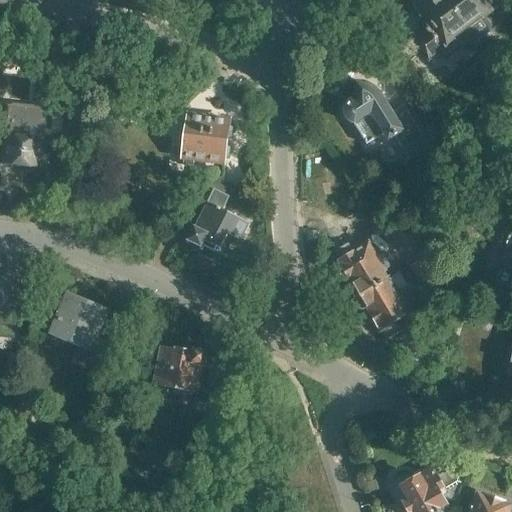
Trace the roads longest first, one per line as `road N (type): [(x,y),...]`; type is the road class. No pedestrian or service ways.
road 1 (residential): [(291,344),(139,271),(0,233)]
road 2 (residential): [(0,0),(106,19),(270,68)]
road 3 (residential): [(291,344),(270,68)]
road 4 (residential): [(511,445),(354,377)]
road 5 (residential): [(350,511),(326,430),(354,377)]
